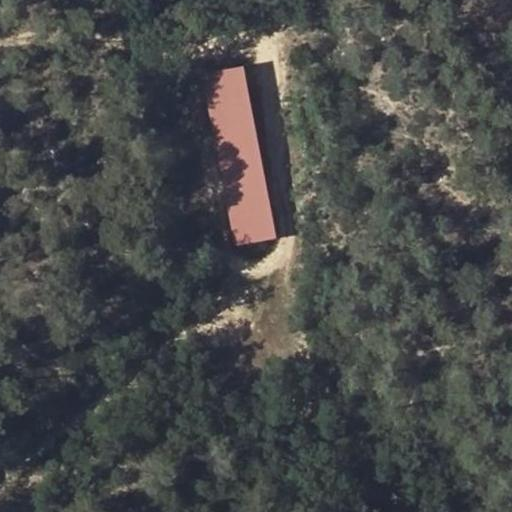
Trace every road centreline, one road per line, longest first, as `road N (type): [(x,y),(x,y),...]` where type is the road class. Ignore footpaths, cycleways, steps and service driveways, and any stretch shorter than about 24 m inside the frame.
road 1 (track): [(287,0),(275,51),(305,234),(284,276),(251,312),(98,414),(0,499)]
road 2 (track): [(0,41),(63,37),(275,51)]
